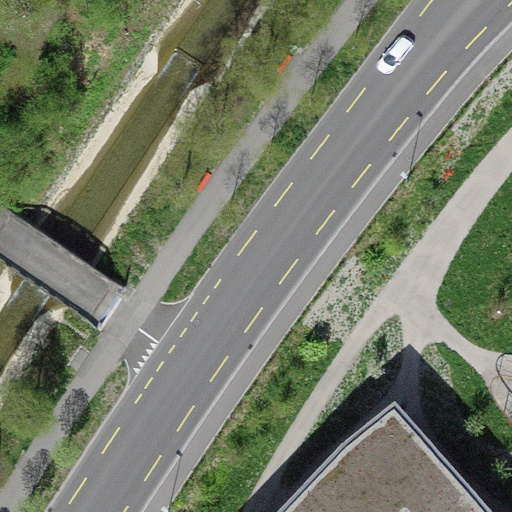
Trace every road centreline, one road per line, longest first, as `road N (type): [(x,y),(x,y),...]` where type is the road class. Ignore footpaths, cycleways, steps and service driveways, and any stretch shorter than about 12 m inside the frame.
road 1 (primary): [(185,358),(465,0)]
road 2 (residential): [(0,239),(185,358)]
road 3 (primary): [(89,511),(185,358)]
